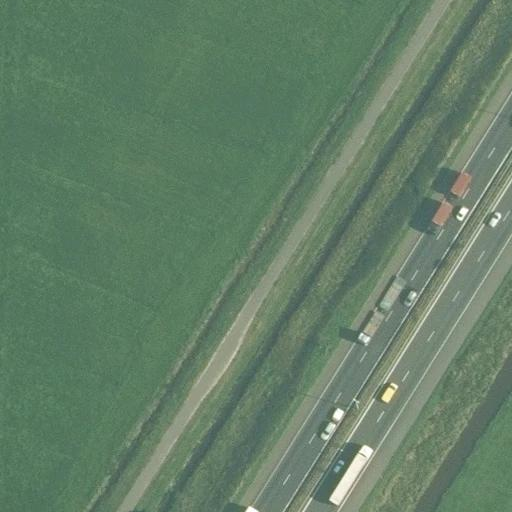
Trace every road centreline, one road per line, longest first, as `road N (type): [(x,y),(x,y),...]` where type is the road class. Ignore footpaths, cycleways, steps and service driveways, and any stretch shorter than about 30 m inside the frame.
road 1 (unclassified): [(129,511),(452,0)]
road 2 (motorway): [(511,119),(265,511)]
road 3 (motorway): [(320,511),(511,207)]
